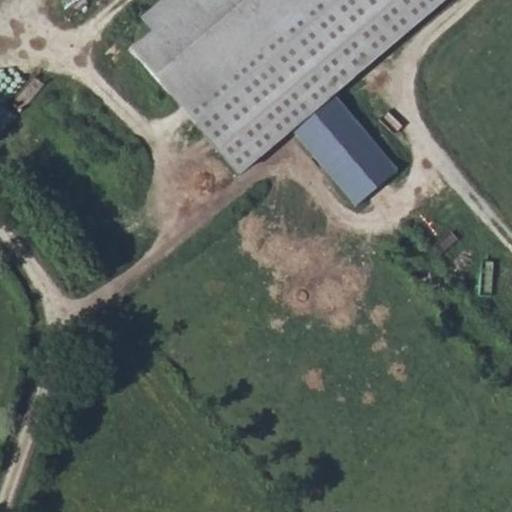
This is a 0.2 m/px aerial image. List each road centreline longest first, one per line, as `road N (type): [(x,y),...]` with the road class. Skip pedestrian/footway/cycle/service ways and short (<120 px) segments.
road 1 (track): [(56,309),(99,302),(454,0)]
road 2 (track): [(7,511),(56,338),(56,309),(0,239)]
road 3 (track): [(0,89),(55,81),(84,57),(196,220)]
